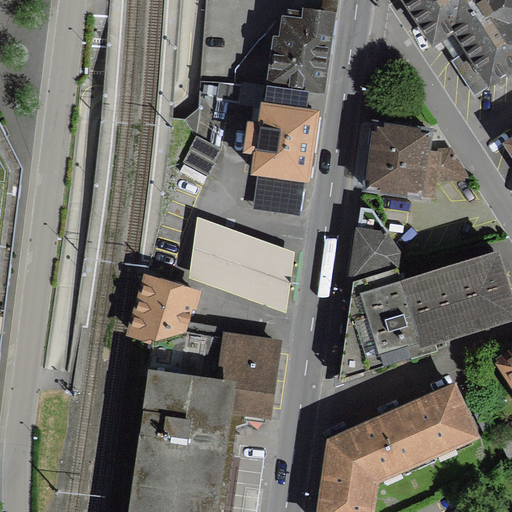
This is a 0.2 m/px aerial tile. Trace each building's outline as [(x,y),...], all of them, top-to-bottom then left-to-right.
[(303,0),(301,14),(286,12),(285,19),(280,18),(277,38),(271,37),(265,86),(264,91),(293,95),(325,99),(337,0),(303,0)] [(511,79),(511,1),(511,0),(396,0),(434,54),(445,46),(454,60),(451,63),(475,98),(487,90),(489,94),(511,79)] [(257,127),(246,125),(242,158),(253,159),(250,180),(310,187),(319,115),(291,111),(293,95),(264,91),(265,86),(259,86),(256,110),(259,111),(257,127)] [(471,180),(451,149),(438,150),(438,155),(431,154),(433,130),(371,124),(364,195),(435,202),(437,183),(471,180)] [(0,177),(23,174),(0,128),(0,177)] [(220,148),(195,135),(181,162),(207,175),(220,148)] [(511,139),(502,147),(511,162),(511,139)] [(0,243),(13,245),(23,174),(0,177),(0,243)] [(373,211),(359,210),(351,286),(353,285),(397,271),(399,250),(373,211)] [(292,252),(194,218),(188,281),(287,315),(292,252)] [(13,245),(0,243),(0,332),(2,333),(13,245)] [(353,285),(340,384),(437,354),(435,349),(511,325),(511,298),(498,255),(402,285),(397,271),(353,285)] [(148,346),(144,379),(145,379),(181,383),(187,334),(190,323),(194,312),(196,312),(201,294),(143,277),(125,339),(148,346)] [(181,383),(145,379),(129,511),(222,511),(234,419),(271,423),(281,341),(222,334),(221,338),(218,338),(220,327),(190,323),(187,334),(181,383)] [(495,367),(511,393),(511,349),(495,361),(498,366),(495,367)] [(456,385),(325,443),(378,487),(481,441),(456,385)] [(509,461),(511,459),(511,420),(492,432),(509,461)] [(375,511),(378,487),(325,443),(317,511),(375,511)]
